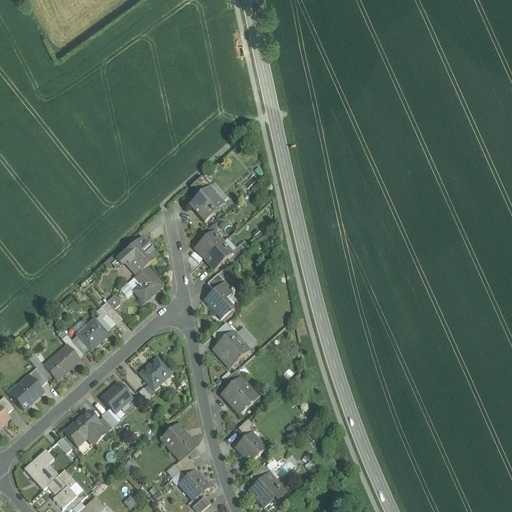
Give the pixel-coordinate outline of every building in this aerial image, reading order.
[(211,188),(202,178),(191,187),(200,197),(210,188),(210,189),(211,188)] [(200,197),(189,207),(204,224),(225,206),(210,189),(210,188),(200,197)] [(215,225),(203,236),(207,240),(214,234),(215,235),(219,231),(215,225)] [(207,240),(195,251),(205,261),(223,244),(215,235),(214,234),(207,240)] [(141,240),(120,259),(136,276),(137,278),(146,269),(158,259),(141,240)] [(223,244),(205,261),(214,272),(226,261),(233,255),(232,254),(223,244)] [(240,247),(232,254),(233,255),(226,261),(230,265),(244,252),(240,247)] [(113,257),(103,266),(107,271),(118,262),(113,257)] [(163,288),(146,269),(137,278),(129,285),(135,292),(133,293),(144,305),(163,288)] [(218,276),(207,286),(214,293),(225,284),(218,276)] [(214,293),(204,303),(221,322),(233,311),(226,303),(235,295),(225,284),(214,293)] [(115,300),(113,299),(107,305),(114,312),(120,307),(120,305),(115,300)] [(114,312),(107,305),(101,310),(107,317),(116,327),(122,322),(114,312)] [(116,327),(107,317),(102,321),(111,332),(116,327)] [(108,337),(94,321),(77,337),(91,352),(108,337)] [(226,325),(213,337),(221,345),(233,333),(226,325)] [(221,345),(213,351),(230,370),(250,352),(233,333),(221,345)] [(83,356),(66,337),(61,342),(67,348),(78,360),(83,356)] [(78,360),(67,348),(44,368),(57,383),(80,362),(78,360)] [(171,376),(157,360),(140,376),(154,392),(171,376)] [(48,383),(37,370),(28,378),(29,380),(30,380),(39,390),(48,383)] [(236,373),(226,382),(231,388),(239,380),(240,380),(242,379),(236,373)] [(39,390),(30,380),(29,380),(28,378),(18,387),(20,389),(10,397),(24,412),(43,395),(39,390)] [(231,388),(221,397),(238,417),(259,399),(242,379),(240,380),(239,380),(231,388)] [(118,387),(102,401),(114,415),(130,401),(118,387)] [(151,399),(143,390),(139,394),(147,403),(151,399)] [(13,410),(4,399),(0,402),(0,409),(6,416),(13,410)] [(6,416),(0,409),(0,428),(9,420),(6,416)] [(118,425),(107,413),(101,418),(102,420),(103,420),(112,430),(118,425)] [(88,414),(65,435),(77,449),(90,437),(96,444),(107,435),(97,424),(88,414)] [(112,430),(103,420),(102,420),(97,424),(107,435),(112,430)] [(248,421),(237,430),(242,436),(253,426),(248,421)] [(196,449),(177,427),(161,441),(180,463),(185,458),(186,458),(196,449)] [(266,450),(251,434),(235,449),(243,458),(244,457),(251,464),(266,450)] [(72,452),(62,440),(56,446),(66,457),(72,452)] [(45,453),(25,471),(44,492),(47,489),(54,482),(44,470),(53,462),(45,453)] [(186,458),(185,458),(180,463),(175,468),(180,474),(191,464),(186,458)] [(191,464),(180,474),(186,480),(193,473),(194,473),(197,471),(191,464)] [(263,467),(249,479),(255,487),(268,476),(269,476),(270,475),(263,467)] [(64,473),(54,482),(47,489),(56,499),(53,502),(61,511),(62,511),(65,510),(77,499),(76,499),(69,491),(76,485),(64,473)] [(194,473),(193,473),(186,480),(179,486),(188,495),(187,496),(192,502),(199,496),(200,497),(208,490),(194,473)] [(255,487),(249,493),(264,510),(274,501),(277,505),(278,505),(272,498),(279,492),(278,492),(280,490),(281,491),(281,490),(269,476),(268,476),(255,487)] [(76,485),(69,491),(76,499),(82,493),(76,485)] [(82,493),(76,499),(77,499),(65,510),(67,511),(71,511),(72,511),(80,504),(87,498),(82,493)] [(123,503),(129,510),(136,503),(130,496),(123,503)] [(84,509),(81,511),(109,511),(107,509),(105,510),(96,499),(84,509)] [(204,499),(192,510),(194,511),(203,511),(210,506),(204,499)]
